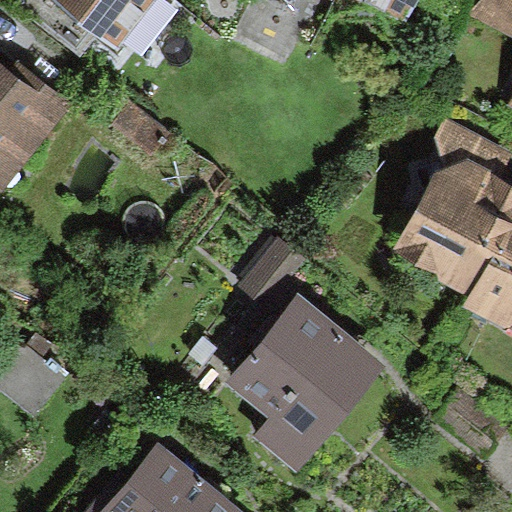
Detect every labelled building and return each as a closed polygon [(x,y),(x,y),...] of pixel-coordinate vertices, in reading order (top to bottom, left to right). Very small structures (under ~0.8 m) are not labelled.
[(76,0),(125,37),(152,0),(76,0)] [(362,0),(401,18),(409,0),(362,0)] [(0,65),(0,175),(53,106),(0,65)] [(459,128),(398,241),(481,286),(477,294),(511,312),(511,191),(507,189),(489,179),(504,152),(459,128)] [(246,277),(276,303),(315,257),(286,232),(246,277)] [(301,302),(242,374),(313,432),(372,359),(301,302)] [(245,511),(165,449),(115,511),(245,511)]
